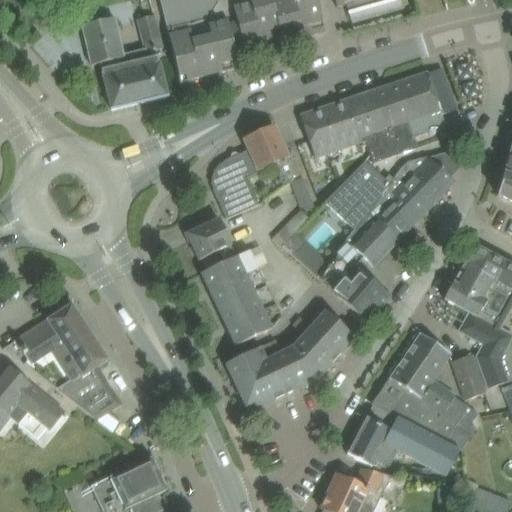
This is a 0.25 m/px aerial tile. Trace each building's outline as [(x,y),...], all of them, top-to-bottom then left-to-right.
[(238,11),(234,0),(160,0),(182,90),(196,86),(194,80),(234,69),(231,59),(233,57),(231,51),(281,38),(271,2),(238,11)] [(234,0),(238,11),(271,2),(279,0),(234,0)] [(327,31),(317,0),(279,0),(271,2),(281,38),(282,40),(295,36),(297,34),(302,32),(303,38),(327,31)] [(334,0),(337,7),(345,5),(347,11),(389,0),(334,0)] [(112,111),(167,97),(157,58),(163,56),(161,49),(163,49),(155,17),(139,21),(146,49),(125,55),(116,18),(83,26),(93,65),(100,64),(112,111)] [(475,58),(451,65),(461,102),(485,96),(475,58)] [(396,85),(344,102),(354,135),(356,134),(360,144),(362,143),(363,148),(367,147),(369,154),(373,165),(418,150),(414,139),(445,129),(441,117),(442,117),(427,74),(396,85)] [(344,102),(322,110),(336,152),(360,144),(356,134),(354,135),(344,102)] [(322,110),(301,117),(307,136),(315,159),(336,152),(322,110)] [(277,128),(245,142),(248,151),(225,161),(221,163),(218,166),(217,168),(216,169),(215,171),(214,173),(213,175),(212,177),(212,179),(212,181),(212,183),(212,185),(212,187),(213,189),(214,191),(226,220),(258,206),(246,178),(273,166),(274,168),(275,168),(283,187),(300,177),(297,171),(285,145),(277,128)] [(511,147),(504,174),(503,174),(496,197),(511,205),(511,147)] [(403,167),(401,170),(436,203),(453,185),(453,181),(428,159),(425,163),(421,160),(408,164),(403,167)] [(364,160),(328,200),(357,227),(367,214),(373,205),(390,183),(387,181),(364,160)] [(390,178),(387,181),(390,183),(373,205),(375,207),(380,202),(387,206),(395,198),(403,206),(395,215),(411,229),(412,228),(436,203),(401,170),(393,180),(390,178)] [(305,186),(302,178),(290,183),(293,191),(305,186)] [(308,194),(305,186),(293,191),(296,198),(308,194)] [(311,201),(308,194),(296,198),(299,206),(311,201)] [(375,207),(373,205),(367,214),(398,242),(411,229),(395,215),(403,206),(395,198),(387,206),(380,202),(375,207)] [(314,209),(311,201),(299,206),(302,213),(314,209)] [(294,217),(304,226),(309,221),(302,213),(299,211),(294,217)] [(367,214),(357,227),(342,248),(359,265),(364,260),(373,268),(376,265),(378,267),(385,259),(383,257),(398,242),(367,214)] [(288,222),(298,232),(304,226),(294,217),(288,222)] [(281,317),(250,251),(236,258),(231,246),(232,246),(220,220),(192,233),(194,238),(189,240),(199,261),(214,254),(220,266),(201,274),(235,347),(271,330),(281,317)] [(283,228),(293,238),(298,232),(288,222),(283,228)] [(277,234),(287,244),(293,238),(283,228),(277,234)] [(281,250),(287,244),(277,234),(271,240),(281,250)] [(511,266),(473,246),(463,265),(495,283),(497,279),(511,286),(511,266)] [(342,248),(317,281),(367,324),(384,304),(389,297),(359,271),(358,273),(355,270),(359,265),(342,248)] [(316,254),(303,268),(316,280),(327,264),(316,254)] [(462,267),(445,300),(463,310),(469,313),(459,331),(466,335),(482,345),(475,358),(487,391),(507,384),(495,352),(506,331),(496,326),(503,313),(507,315),(511,305),(511,286),(497,279),(495,283),(463,265),(462,267)] [(26,368),(58,392),(98,367),(109,360),(72,304),(46,320),(14,341),(15,342),(3,349),(26,368)] [(305,321),(286,342),(312,376),(318,369),(323,373),(332,363),(340,362),(339,355),(355,338),(318,306),(305,321)] [(420,336),(371,406),(426,436),(460,452),(470,438),(476,430),(470,426),(477,416),(454,400),(455,398),(432,382),(449,357),(437,348),(420,336)] [(312,376),(286,342),(277,346),(275,342),(243,356),(225,364),(241,399),(254,403),(265,398),(274,401),(308,385),(305,379),(312,376)] [(451,364),(465,402),(484,395),(470,357),(451,364)] [(58,408),(7,363),(0,371),(0,429),(9,418),(18,425),(29,411),(44,425),(50,430),(64,413),(58,408)] [(98,367),(58,392),(95,421),(122,404),(98,367)] [(511,385),(501,390),(511,417),(511,385)] [(371,407),(347,456),(372,468),(375,461),(389,468),(397,453),(425,467),(420,477),(463,485),(462,478),(463,478),(460,452),(426,436),(371,406),(370,407),(371,407)] [(151,457),(133,465),(91,485),(103,511),(155,511),(162,509),(162,508),(153,511),(147,499),(167,489),(151,457)] [(328,492),(319,509),(325,511),(374,511),(375,511),(382,496),(395,502),(406,481),(391,478),(362,471),(355,485),(338,477),(335,483),(333,483),(328,492)] [(477,485),(462,478),(463,485),(465,504),(471,506),(477,490),(477,485)] [(437,487),(438,511),(462,511),(462,486),(437,487)] [(477,490),(471,506),(486,511),(506,511),(510,503),(477,490)]
